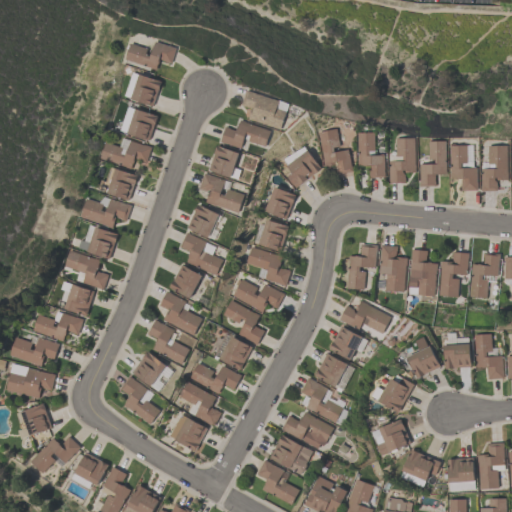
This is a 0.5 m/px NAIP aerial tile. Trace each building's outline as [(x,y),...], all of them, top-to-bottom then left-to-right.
[(171,62),(159,58),(155,69),(125,59),(131,43),(147,48),(146,54),(150,55),(154,41),(175,48),(171,62)] [(152,106),(130,99),(139,74),(161,81),(152,106)] [(278,100),(276,107),(286,111),(280,129),(248,119),(251,108),(241,105),(246,90),(278,100)] [(158,116),(155,124),(154,124),(149,140),(126,133),(135,108),(158,116)] [(245,134),(240,149),(220,142),(225,125),(230,127),(229,128),(236,131),(237,129),(236,128),(237,126),(238,127),(240,120),(270,131),(265,146),(248,140),(249,135),(245,134)] [(318,132),(336,128),(339,146),(333,147),(334,152),(348,149),(352,171),(337,174),(335,163),(324,166),(318,132)] [(374,132),(374,150),(368,150),(368,155),(384,155),(384,176),(369,176),(369,166),(357,166),(357,132),(374,132)] [(415,172),(405,173),(405,182),(388,183),(388,166),(389,166),(389,161),(402,161),(402,156),(396,156),(395,137),(414,137),(415,172)] [(151,147),(146,163),(141,161),(142,160),(134,158),(133,160),(134,161),(133,163),(132,163),(131,168),(100,158),(105,142),(123,147),(121,153),(125,154),(129,140),(151,147)] [(446,141),(446,174),(435,174),(435,186),(420,186),(420,164),(435,164),(435,159),(428,159),(428,141),(446,141)] [(209,169),(214,153),(213,153),(216,145),(239,152),(231,177),(209,169)] [(449,178),(449,145),(467,145),(467,163),(461,163),(461,168),(476,168),(476,190),(461,190),(461,178),(449,178)] [(507,145),(507,179),(496,179),(497,190),(481,190),(481,168),(488,168),(488,145),(507,145)] [(286,165),(306,149),(320,168),(295,188),(286,176),(291,172),(286,165)] [(137,175),(135,183),(134,183),(128,200),(106,192),(98,189),(101,180),(105,181),(110,167),(115,169),(115,168),(137,175)] [(238,212),(205,202),(208,192),(198,188),(204,172),(209,174),(209,175),(224,180),(220,193),(224,195),(227,188),(244,194),(238,212)] [(295,195),(292,203),(291,203),(285,219),(264,211),(273,186),(295,195)] [(80,216),(86,198),(102,204),(100,210),(105,212),(109,198),(131,205),(126,221),(120,219),(117,217),(116,215),(114,214),(112,220),(114,221),(112,228),(80,216)] [(208,237),(187,227),(197,204),(218,213),(208,237)] [(258,243),(265,219),(288,226),(286,234),(285,234),(280,250),(258,243)] [(109,258),(86,251),(94,226),(118,234),(115,242),(114,242),(109,258)] [(216,274),(187,262),(189,256),(188,256),(189,253),(190,254),(191,252),(180,247),(185,233),(206,241),(202,250),(222,259),(216,274)] [(348,255),(354,256),(354,255),(358,255),(358,256),(359,256),(360,244),(376,245),(374,267),(359,266),(358,271),(364,272),(363,289),(345,287),(348,255)] [(403,292),(383,290),(385,274),(378,273),(380,244),(397,246),(396,257),(406,257),(406,264),(405,264),(403,292)] [(264,278),(267,270),(245,262),(251,246),(281,256),(279,262),(280,262),(278,268),(282,269),(282,268),(290,270),(285,285),(264,278)] [(436,264),(433,296),(416,294),(417,288),(408,287),(411,253),(410,253),(411,249),(427,251),(425,262),(428,263),(428,261),(431,262),(431,263),(436,264)] [(82,283),(85,273),(64,266),(69,250),(100,260),(97,269),(108,273),(103,289),(82,283)] [(441,261),(452,262),(453,252),(468,253),(466,275),(452,273),(452,278),(458,278),(457,296),(438,295),(441,261)] [(485,297),(469,296),(472,264),(482,265),(483,253),(498,254),(497,276),(482,274),(482,279),(487,279),(485,297)] [(169,287),(182,264),(202,275),(190,298),(169,287)] [(284,294),(276,308),(271,305),(272,305),(267,302),(262,312),(232,295),(241,279),(257,287),(253,293),(257,295),(264,283),(284,294)] [(64,308),(72,284),(94,291),(88,307),(89,308),(86,316),(64,308)] [(185,301),(182,308),(202,318),(193,335),(170,323),(169,323),(163,320),(168,309),(160,305),(167,292),(185,301)] [(259,316),(254,325),(260,329),(260,328),(264,330),(257,344),(237,333),(245,320),(241,318),(238,323),(222,314),(230,300),(259,316)] [(391,317),(382,334),(362,323),(358,330),(339,319),(347,306),(355,310),(360,300),(391,317)] [(31,330),(37,314),(54,319),(52,326),(57,327),(61,312),(82,319),(77,334),(70,332),(70,331),(66,330),(62,341),(57,339),(31,330)] [(153,349),(158,339),(148,333),(155,320),(174,330),(167,343),(171,345),(173,340),(189,349),(182,364),(153,349)] [(361,336),(349,359),(328,348),(340,325),(361,336)] [(487,356),(502,355),(504,378),(487,379),(487,371),(488,371),(487,366),(476,367),(474,334),(492,333),(493,352),(487,352),(487,356)] [(252,347),(239,370),(219,358),(231,335),(252,347)] [(54,357),(42,353),(40,359),(42,360),(40,365),(8,355),(14,336),(31,342),(29,349),(33,350),(38,336),(59,343),(54,357)] [(406,354),(419,348),(415,340),(424,336),(428,347),(430,346),(441,367),(417,378),(406,354)] [(469,343),(471,366),(445,368),(444,345),(469,343)] [(166,365),(151,386),(132,373),(147,351),(166,365)] [(314,375),(326,353),(347,364),(334,387),(314,375)] [(218,393),(188,378),(197,362),(213,371),(211,376),(214,378),(222,365),(241,375),(234,390),(229,388),(229,387),(223,384),(222,387),(221,388),(218,393)] [(5,390),(9,372),(25,376),(27,367),(55,374),(51,391),(46,389),(46,388),(43,388),(41,385),(39,385),(38,391),(39,391),(38,398),(31,397),(31,396),(5,390)] [(147,389),(137,402),(142,405),(146,400),(160,410),(150,424),(125,405),(128,400),(127,399),(128,397),(129,398),(131,395),(125,391),(124,392),(119,388),(129,375),(134,379),(147,389)] [(334,422),(306,407),(311,397),(307,395),(306,396),(299,392),(307,377),(314,381),(326,388),(319,402),(324,404),(326,399),(342,407),(334,422)] [(414,384),(398,411),(378,400),(391,378),(399,382),(402,377),(414,384)] [(215,396),(210,407),(221,413),(213,427),(206,423),(207,422),(194,415),(201,401),(197,399),(194,405),(178,396),(186,381),(215,396)] [(51,427),(29,435),(20,411),(42,403),(51,427)] [(299,420),(304,411),(333,427),(323,446),(319,444),(317,449),(302,440),(307,431),(309,432),(312,428),(308,426),(300,440),(281,429),(289,414),(299,420)] [(169,436),(180,414),(206,428),(198,443),(199,444),(195,451),(174,440),(175,439),(169,436)] [(381,455),(377,444),(385,441),(379,428),(401,419),(411,443),(381,455)] [(269,457),(281,434),(312,451),(305,463),(306,466),(302,472),(300,472),(299,474),(269,457)] [(64,463),(53,452),(50,456),(55,460),(42,473),(29,461),(52,437),(61,445),(69,437),(80,447),(64,463)] [(503,443),(504,464),(490,465),(491,470),(497,469),(498,488),(479,489),(477,455),(488,454),(488,443),(503,443)] [(435,475),(429,473),(426,481),(402,471),(411,449),(441,462),(435,475)] [(97,485),(74,473),(85,452),(108,464),(97,485)] [(448,482),(447,459),(473,457),(474,480),(448,482)] [(267,479),(256,473),(264,459),(286,471),(284,475),(286,476),(283,481),(298,489),(291,504),(262,489),(265,484),(264,484),(265,481),(266,481),(267,479)] [(117,511),(101,511),(98,510),(107,494),(113,497),(115,493),(113,492),(113,491),(102,485),(112,467),(126,474),(120,484),(123,486),(123,485),(125,486),(124,487),(130,490),(117,511)] [(318,511),(303,504),(318,476),(333,483),(331,488),(334,489),(336,485),(347,491),(335,511),(318,511)] [(365,507),(371,509),(370,511),(346,511),(344,511),(356,479),(373,485),(365,507)] [(152,511),(121,511),(138,484),(161,497),(152,511)] [(410,511),(383,511),(386,497),(401,500),(402,502),(405,502),(406,501),(412,502),(410,511)] [(479,511),(479,508),(488,508),(488,498),(505,498),(505,511),(479,511)] [(448,511),(448,499),(466,499),(466,511),(448,511)] [(156,511),(159,508),(165,511),(170,511),(175,503),(189,510),(187,511),(156,511)]
